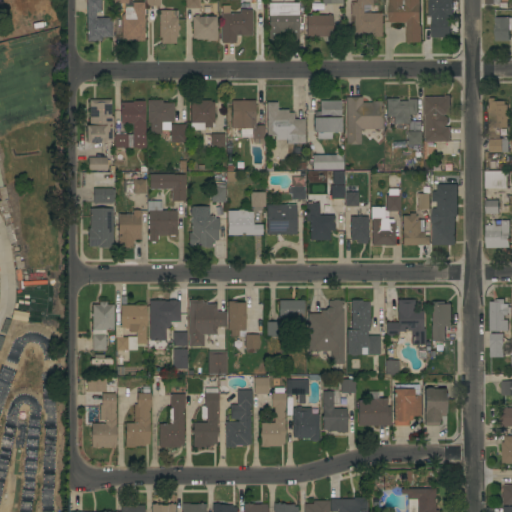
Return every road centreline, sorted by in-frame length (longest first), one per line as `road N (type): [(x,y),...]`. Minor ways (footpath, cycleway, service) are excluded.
road 1 (residential): [(468,0),(472,511)]
road 2 (residential): [(73,279),(511,278)]
road 3 (residential): [(74,74),(511,74)]
road 4 (residential): [(74,74),(74,480)]
road 5 (residential): [(74,480),(289,479),(376,461),(473,459)]
